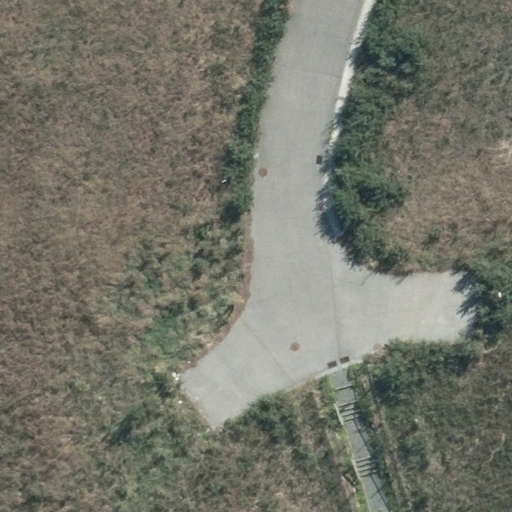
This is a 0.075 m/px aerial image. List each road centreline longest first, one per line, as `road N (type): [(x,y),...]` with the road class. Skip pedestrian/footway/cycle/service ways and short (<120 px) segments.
road 1 (residential): [(320,0),(284,194),(303,309)]
road 2 (residential): [(303,309),(433,293)]
